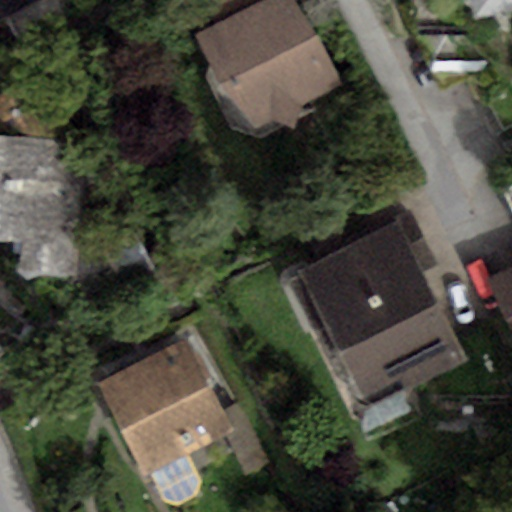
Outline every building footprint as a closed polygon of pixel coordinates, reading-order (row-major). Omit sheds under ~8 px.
[(204,0),(216,24),(195,34),(220,84),(259,128),(343,83),(293,0),(204,0)] [(511,0),(468,0),(472,15),(511,7),(511,0)] [(27,140),(0,138),(0,236),(22,239),(21,264),(19,271),(26,278),(38,276),(75,278),(81,144),(56,77),(10,95),(27,140)] [(413,213),(298,271),(364,401),(401,382),(406,391),(468,360),(424,273),(439,265),(413,213)] [(511,268),(489,280),(511,328),(511,268)] [(189,340),(98,385),(143,475),(149,472),(164,501),(179,505),(197,495),(201,480),(187,452),(233,429),(189,340)]
